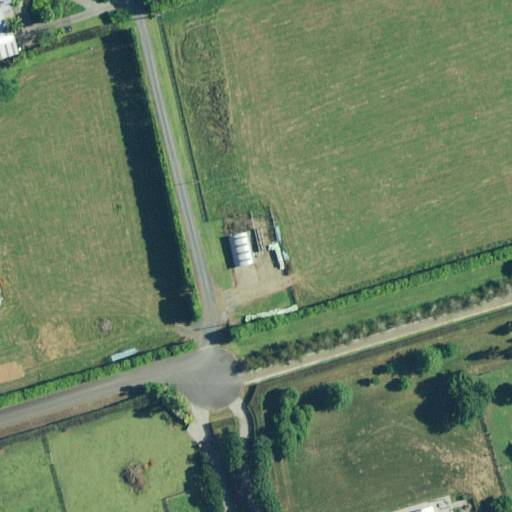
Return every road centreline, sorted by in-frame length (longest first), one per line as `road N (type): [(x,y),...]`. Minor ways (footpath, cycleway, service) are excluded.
road 1 (unknown): [(212,398),(511,308)]
road 2 (unknown): [(205,377),(233,511)]
